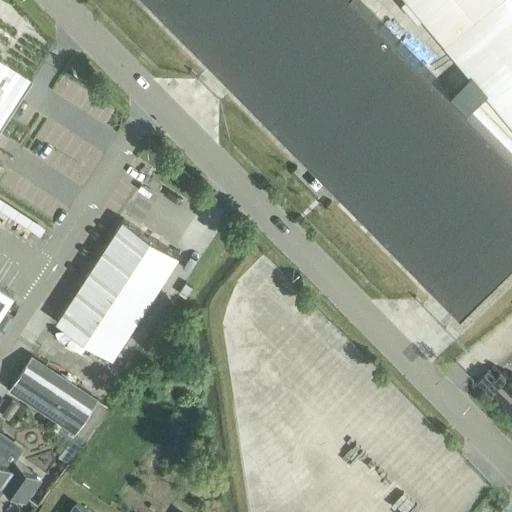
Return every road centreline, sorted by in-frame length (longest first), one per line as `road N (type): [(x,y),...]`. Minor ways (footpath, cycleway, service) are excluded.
road 1 (unclassified): [(511,465),(253,200)]
road 2 (unknown): [(0,342),(152,100)]
road 3 (unclassified): [(253,200),(51,0)]
road 4 (unclassified): [(126,384),(253,200)]
